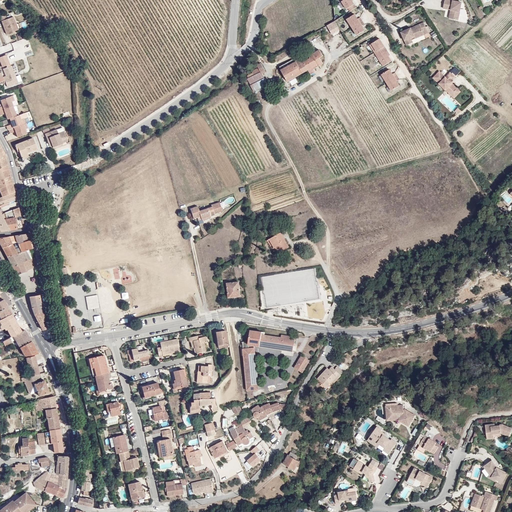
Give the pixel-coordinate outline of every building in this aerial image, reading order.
[(347,12),(355,7),(350,0),(342,0),(340,1),(347,12)] [(459,0),(442,0),(443,5),(451,6),(450,14),(458,15),(459,0)] [(3,13),(0,14),(0,19),(0,20),(5,31),(16,26),(11,14),(4,16),(3,13)] [(350,16),(346,18),(351,26),(361,20),(359,16),(356,17),(354,13),(350,16)] [(421,17),(418,18),(419,22),(414,24),(413,22),(406,25),(406,24),(399,27),(404,40),(412,37),(410,34),(414,33),(413,30),(417,28),(419,31),(422,29),(421,27),(425,25),(426,27),(429,26),(426,20),(423,21),(421,17)] [(364,23),(361,20),(351,26),(357,34),(364,29),(361,25),(364,23)] [(335,28),(332,22),(325,25),(328,31),(335,28)] [(374,53),(384,46),(378,38),(369,45),(374,53)] [(388,55),(384,51),(386,50),(384,46),(374,53),(376,56),(383,66),(391,60),(388,55)] [(302,60),(307,67),(317,62),(318,64),(323,61),(319,55),(323,52),(320,47),(311,53),(312,54),(302,60)] [(10,64),(6,55),(0,57),(0,60),(2,67),(10,64)] [(302,60),(299,55),(294,58),(292,56),(278,65),(287,79),(307,67),(302,60)] [(250,75),(251,78),(256,75),(261,71),(263,70),(259,63),(255,66),(257,68),(252,71),(253,73),(250,75)] [(18,83),(12,65),(3,69),(6,76),(2,77),(4,82),(5,82),(7,87),(18,83)] [(438,66),(432,73),(438,79),(442,83),(450,91),(456,84),(451,79),(449,77),(451,75),(454,72),(449,68),(444,72),(438,66)] [(396,75),(394,71),(391,73),(388,68),(381,73),(386,81),(396,75)] [(256,75),(251,78),(248,80),(254,90),(267,82),(261,71),(256,75)] [(398,85),(396,80),(398,79),(396,75),(386,81),(391,89),(398,85)] [(0,109),(13,104),(12,100),(10,95),(1,98),(3,104),(0,105),(0,109)] [(452,110),(457,105),(445,95),(440,100),(452,110)] [(13,104),(0,109),(0,111),(1,114),(5,112),(8,118),(10,117),(17,114),(13,104)] [(31,119),(27,110),(20,113),(22,118),(23,122),(24,122),(26,121),(27,121),(31,119)] [(17,114),(10,117),(12,123),(7,125),(9,129),(9,128),(23,122),(22,118),(19,113),(17,114)] [(24,122),(9,128),(11,132),(16,130),(19,136),(28,132),(26,127),(24,122)] [(65,122),(59,125),(61,131),(68,128),(65,122)] [(61,131),(59,125),(48,130),(50,136),(52,134),(56,142),(57,145),(66,142),(64,136),(70,133),(68,128),(61,131)] [(72,139),(70,133),(64,136),(66,142),(72,139)] [(34,136),(17,144),(19,150),(21,149),(25,157),(32,154),(31,151),(39,148),(34,136)] [(4,155),(0,147),(0,197),(0,198),(14,193),(6,162),(4,155)] [(0,206),(16,200),(14,193),(0,198),(0,206)] [(196,221),(198,221),(197,217),(203,215),(204,219),(224,213),(222,204),(199,211),(198,206),(191,208),(196,221)] [(0,233),(22,229),(17,208),(0,214),(0,233)] [(17,245),(31,240),(30,234),(14,237),(17,245)] [(280,234),(269,242),(275,250),(277,249),(280,254),(289,248),(280,234)] [(0,246),(1,249),(17,245),(14,237),(0,238),(0,246)] [(28,251),(32,249),(31,240),(17,245),(1,249),(6,258),(28,251)] [(12,269),(30,260),(28,251),(6,258),(12,269)] [(36,268),(34,259),(30,260),(12,269),(16,276),(36,268)] [(238,281),(227,283),(229,297),(240,295),(238,281)] [(45,328),(42,315),(40,306),(37,294),(30,296),(28,296),(32,308),(33,314),(35,317),(40,329),(45,328)] [(0,313),(0,314),(10,308),(6,301),(0,304),(0,313)] [(0,314),(0,313),(0,320),(3,319),(9,329),(20,324),(10,308),(0,314)] [(24,323),(3,336),(5,340),(16,334),(23,350),(33,348),(38,347),(29,331),(24,323)] [(217,345),(228,343),(226,330),(215,332),(217,345)] [(247,343),(243,343),(249,392),(261,391),(256,346),(295,352),(297,339),(294,339),(295,336),(283,335),(282,337),(264,335),(264,332),(261,332),(249,330),(248,336),(247,343)] [(195,342),(196,348),(197,354),(206,352),(204,342),(207,342),(206,336),(199,338),(198,336),(189,338),(190,343),(192,343),(195,342)] [(170,350),(170,353),(179,351),(176,339),(159,342),(160,348),(158,348),(159,357),(164,356),(163,354),(162,351),(170,350)] [(41,352),(38,347),(33,348),(34,350),(33,351),(26,352),(29,362),(37,360),(35,353),(41,352)] [(139,357),(148,355),(147,349),(142,350),(142,347),(127,350),(128,356),(130,355),(131,362),(139,360),(139,357)] [(97,358),(94,359),(94,364),(92,364),(92,369),(95,369),(96,376),(107,374),(108,374),(107,366),(105,366),(104,361),(106,360),(106,357),(97,358)] [(303,357),(294,369),(300,373),(309,361),(303,357)] [(213,361),(209,359),(208,363),(199,362),(196,377),(207,379),(208,373),(212,374),(213,361)] [(37,360),(29,362),(30,375),(41,373),(37,360)] [(181,381),(181,385),(189,383),(186,373),(183,374),(181,366),(172,368),(174,374),(176,382),(181,381)] [(327,369),(318,380),(328,387),(336,376),(339,377),(341,373),(330,366),(328,369),(327,369)] [(22,378),(23,381),(25,381),(30,394),(36,384),(40,394),(50,390),(46,378),(42,379),(41,373),(30,375),(22,378)] [(96,376),(95,377),(98,392),(111,389),(110,383),(107,384),(106,380),(108,379),(107,374),(96,376)] [(174,387),(181,385),(181,381),(176,382),(174,374),(172,374),(174,387)] [(152,387),(152,390),(160,388),(158,379),(143,382),(144,389),(152,387)] [(201,400),(209,398),(207,391),(199,393),(201,400)] [(192,394),(194,401),(201,400),(199,393),(192,394)] [(36,410),(46,408),(45,402),(43,397),(35,400),(36,410)] [(201,400),(194,401),(192,401),(192,404),(189,404),(190,412),(199,410),(198,406),(211,405),(213,405),(213,408),(210,409),(212,413),(217,410),(215,405),(214,397),(212,398),(209,398),(201,400)] [(48,412),(58,409),(56,398),(45,402),(46,408),(48,412)] [(390,416),(404,416),(404,412),(394,412),(394,404),(400,403),(400,400),(389,401),(390,416)] [(412,420),(417,412),(407,406),(406,403),(406,400),(400,400),(400,403),(394,404),(394,412),(404,412),(404,416),(412,420)] [(162,402),(154,404),(156,416),(165,414),(164,409),(167,409),(166,404),(163,404),(162,402)] [(242,402),(235,404),(239,411),(246,409),(242,402)] [(260,405),(246,413),(248,415),(251,420),(259,416),(262,420),(268,417),(267,414),(279,407),(285,409),(286,405),(277,403),(270,406),(268,403),(261,407),(260,405)] [(407,406),(417,412),(418,409),(406,403),(407,406)] [(118,404),(109,406),(111,418),(120,416),(119,411),(121,411),(120,407),(118,407),(118,404)] [(51,424),(60,423),(58,409),(48,412),(51,424)] [(251,420),(248,415),(237,426),(239,430),(244,427),(252,423),(251,420)] [(64,444),(60,423),(51,424),(51,425),(38,428),(40,439),(53,437),(55,446),(64,444)] [(206,432),(214,430),(212,423),(204,425),(206,432)] [(378,437),(383,440),(389,444),(386,447),(392,451),(400,439),(396,435),(394,438),(387,433),(383,430),(384,428),(386,426),(381,423),(372,436),(377,439),(378,437)] [(494,433),(499,432),(504,434),(508,436),(511,428),(502,424),(501,426),(494,427),(494,424),(485,425),(486,438),(495,437),(495,436),(494,433)] [(239,430),(231,434),(238,446),(243,444),(245,446),(248,446),(250,443),(250,440),(254,438),(251,433),(250,431),(246,432),(244,427),(239,430)] [(280,427),(277,432),(281,435),(285,430),(280,427)] [(164,456),(173,455),(172,451),(174,450),(172,444),(171,444),(170,438),(172,437),(170,428),(167,429),(162,432),(163,439),(156,441),(159,457),(164,456)] [(434,433),(427,430),(422,440),(439,448),(442,442),(438,440),(439,436),(434,433)] [(29,449),(36,447),(34,435),(28,437),(27,437),(27,438),(29,449)] [(111,438),(114,454),(117,453),(128,451),(125,436),(111,438)] [(21,450),(29,449),(27,438),(21,439),(22,441),(17,441),(18,444),(20,444),(20,448),(21,450)] [(223,442),(211,448),(216,457),(228,450),(223,442)] [(260,450),(257,447),(251,452),(253,455),(247,461),(253,467),(262,460),(256,454),(260,450)] [(188,449),(184,450),(189,468),(200,466),(198,458),(198,455),(201,455),(199,450),(194,451),(189,453),(188,449)] [(297,449),(289,460),(298,467),(304,459),(302,458),(305,455),(297,449)] [(128,451),(117,453),(119,461),(122,461),(124,472),(132,471),(131,468),(138,467),(136,458),(130,459),(128,451)] [(40,462),(41,465),(50,464),(48,455),(38,458),(39,462),(40,462)] [(67,456),(58,455),(58,461),(61,461),(60,465),(60,474),(66,476),(67,456)] [(374,471),(372,474),(371,478),(377,479),(379,471),(383,463),(377,459),(374,463),(363,457),(357,465),(366,470),(367,467),(370,469),(374,471)] [(95,476),(88,459),(85,459),(84,474),(95,476)] [(489,475),(496,479),(501,483),(507,474),(496,468),(491,461),(483,466),(489,474),(489,475)] [(437,473),(418,463),(412,474),(418,478),(421,474),(427,478),(425,481),(432,484),(437,473)] [(46,471),(39,478),(47,481),(50,473),(46,471)] [(50,473),(47,481),(58,485),(66,487),(66,476),(60,474),(57,473),(51,471),(50,473)] [(97,477),(95,476),(84,474),(83,482),(86,483),(96,486),(98,480),(97,477)] [(39,478),(34,484),(43,488),(47,481),(39,478)] [(211,480),(193,484),(195,494),(205,492),(206,493),(213,491),(211,480)] [(47,481),(43,488),(44,488),(55,493),(58,485),(47,481)] [(138,483),(127,485),(130,501),(143,499),(142,490),(139,491),(138,483)] [(183,494),(182,484),(175,485),(165,487),(167,497),(183,494)] [(63,496),(66,487),(58,485),(55,493),(63,496)] [(362,497),(361,488),(352,490),(352,487),(343,488),(343,491),(339,492),(340,501),(346,500),(346,497),(351,496),(352,499),(362,497)] [(79,496),(92,499),(94,492),(84,490),(83,492),(81,491),(79,496)] [(14,501),(12,500),(0,509),(0,511),(25,511),(36,504),(26,492),(14,501)] [(476,502),(475,507),(484,509),(483,511),(489,511),(493,502),(495,502),(498,496),(486,492),(484,497),(471,493),(470,497),(473,498),(472,501),(476,502)] [(76,505),(91,508),(92,501),(78,497),(76,505)]
